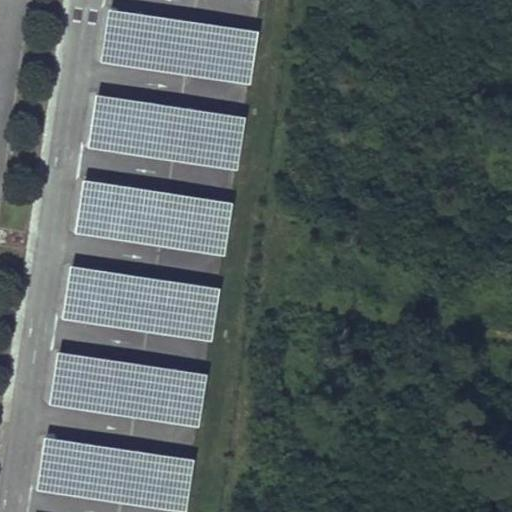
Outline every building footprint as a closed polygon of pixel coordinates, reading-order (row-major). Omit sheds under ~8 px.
[(244,25),(110,5),(102,61),(236,81),(253,84),(261,28),(244,25)] [(248,114),(97,91),(89,146),(240,169),(248,114)] [(219,197),(82,177),(73,232),(211,253),(224,255),(233,199),(219,197)] [(222,285),(71,262),(62,318),(213,341),(222,285)] [(194,370),(58,350),(49,405),(186,426),(200,428),(209,372),(194,370)] [(193,456),(43,433),(34,489),(185,511),(193,456)]
